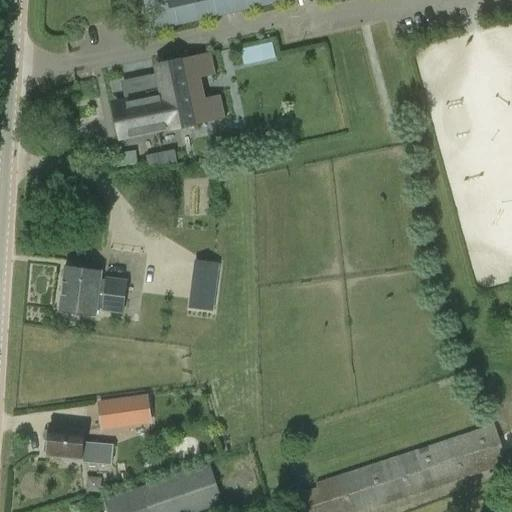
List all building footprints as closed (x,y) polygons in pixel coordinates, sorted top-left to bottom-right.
[(149,0),(155,22),(252,0),(149,0)] [(263,60),(275,57),(271,43),(260,45),(263,60)] [(125,104),(114,107),(120,137),(170,127),(170,129),(224,117),(225,119),(225,118),(220,95),(219,95),(219,97),(192,103),(191,103),(186,80),(187,80),(187,79),(214,73),(215,75),(216,75),(211,52),(210,53),(210,55),(181,61),(157,67),(158,73),(154,74),(158,93),(124,100),(125,104)] [(114,165),(135,162),(134,150),(112,153),(114,165)] [(175,150),(145,156),(148,167),(177,163),(175,150)] [(106,276),(105,279),(101,278),(102,271),(65,267),(62,288),(124,296),(127,279),(106,276)] [(195,287),(192,308),(214,310),(216,290),(195,287)] [(101,311),(122,313),(124,296),(62,288),(59,310),(96,315),(97,308),(101,308),(101,311)] [(121,410),(122,411),(123,423),(151,419),(148,394),(100,401),(101,413),(121,410)] [(297,511),(362,511),(508,464),(495,424),(316,482),(317,487),(305,491),(304,486),(291,490),(297,511)] [(111,464),(112,444),(83,442),(85,429),(49,426),(47,455),(63,457),(63,460),(111,464)] [(209,463),(102,499),(106,511),(197,511),(222,504),(209,463)] [(100,477),(87,476),(86,489),(99,490),(100,477)]
